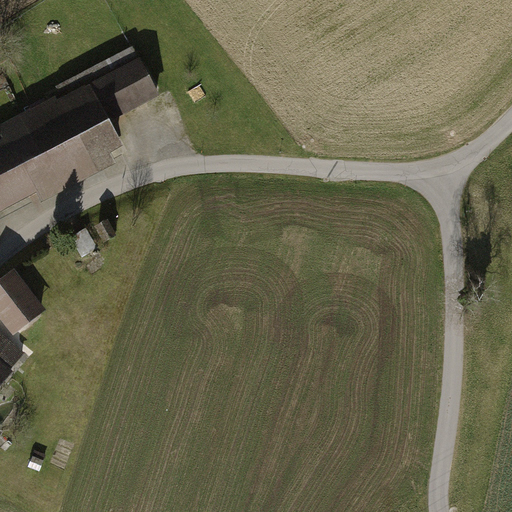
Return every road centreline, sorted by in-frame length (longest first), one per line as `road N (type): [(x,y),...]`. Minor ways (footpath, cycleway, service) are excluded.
road 1 (unclassified): [(0,257),(46,223),(131,180),(228,165),(450,175),(511,119)]
road 2 (track): [(447,511),(439,458),(454,360),(457,215),(450,175)]
